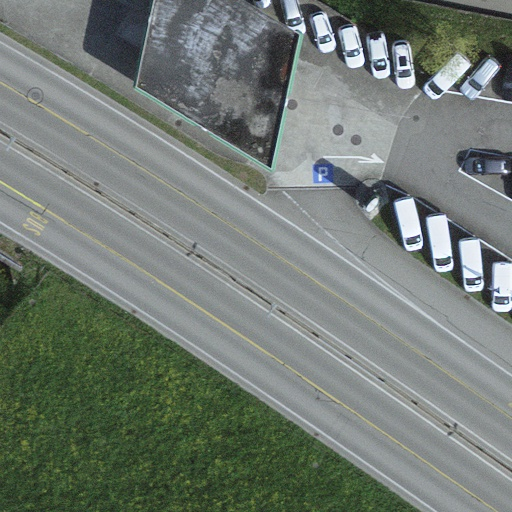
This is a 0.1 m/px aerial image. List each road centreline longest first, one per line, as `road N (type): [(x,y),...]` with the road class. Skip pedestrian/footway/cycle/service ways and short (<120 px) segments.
road 1 (secondary): [(511,417),(0,82)]
road 2 (secondary): [(0,183),(150,275),(491,511)]
